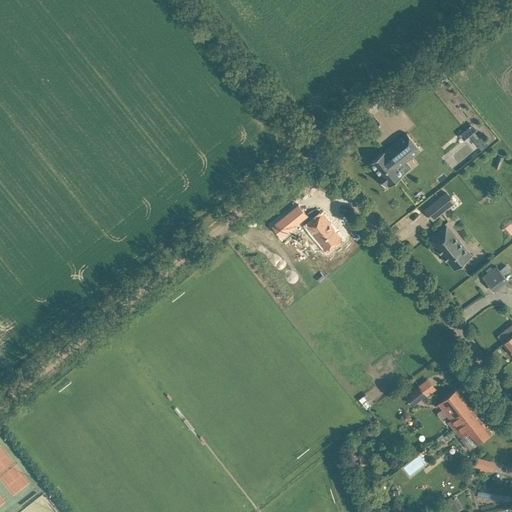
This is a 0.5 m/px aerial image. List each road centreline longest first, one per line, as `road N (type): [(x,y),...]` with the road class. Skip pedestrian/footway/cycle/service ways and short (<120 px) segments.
road 1 (track): [(0,400),(311,148)]
road 2 (unclassified): [(511,395),(311,148)]
road 3 (unclassified): [(311,148),(496,0)]
road 4 (unclassified): [(311,148),(191,0)]
